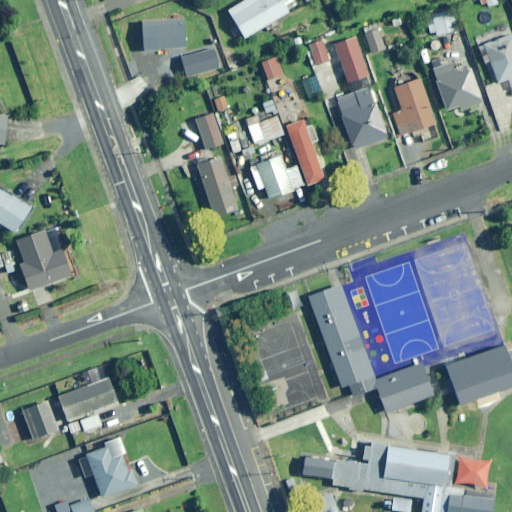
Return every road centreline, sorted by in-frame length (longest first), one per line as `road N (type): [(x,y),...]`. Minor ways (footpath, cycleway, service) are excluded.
road 1 (residential): [(169,297),(511,165)]
road 2 (secondary): [(169,297),(57,0)]
road 3 (secondary): [(250,511),(169,297)]
road 4 (residential): [(0,358),(169,297)]
